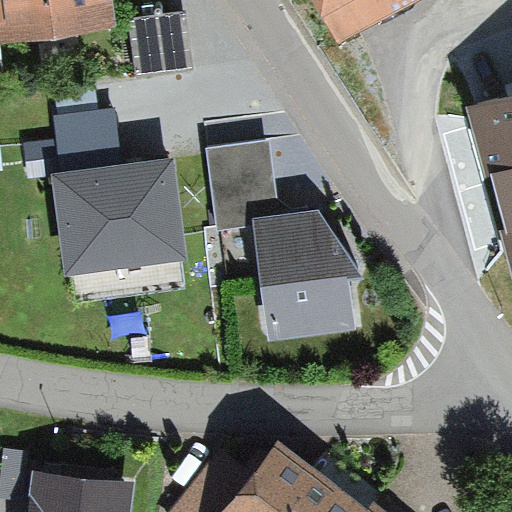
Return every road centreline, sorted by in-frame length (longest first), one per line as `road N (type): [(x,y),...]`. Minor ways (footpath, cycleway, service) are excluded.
road 1 (residential): [(499,366),(379,411),(244,410),(0,377)]
road 2 (residential): [(409,225),(428,203),(417,110),(431,50),(511,6)]
road 3 (residential): [(251,0),(409,225)]
road 4 (residential): [(409,225),(499,366)]
